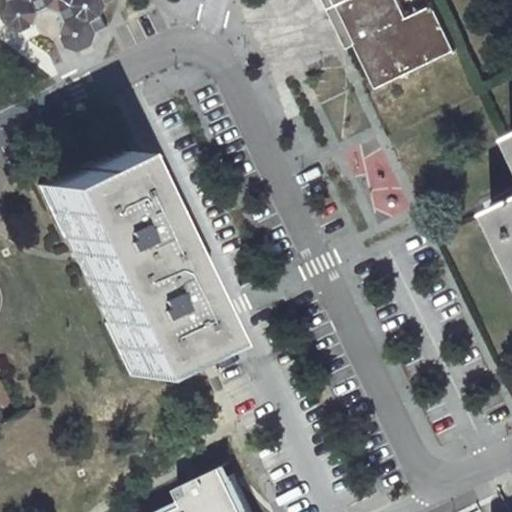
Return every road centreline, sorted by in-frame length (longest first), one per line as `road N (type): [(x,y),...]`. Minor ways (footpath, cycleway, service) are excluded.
road 1 (residential): [(328,511),(112,76),(0,130)]
road 2 (residential): [(511,452),(385,511)]
